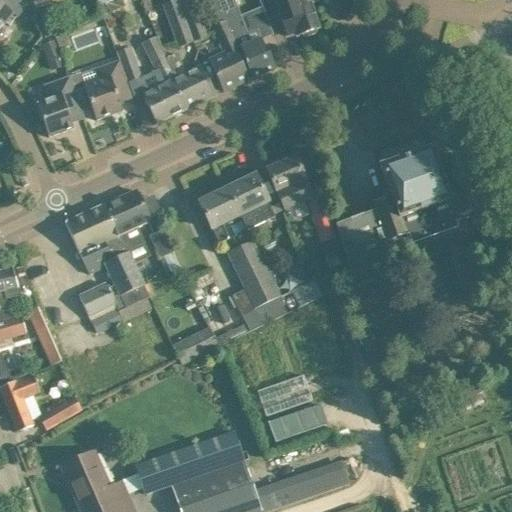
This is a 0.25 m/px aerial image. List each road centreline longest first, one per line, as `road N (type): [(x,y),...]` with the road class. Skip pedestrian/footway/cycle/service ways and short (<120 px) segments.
road 1 (unclassified): [(59,206),(324,82),(366,47),(386,0)]
road 2 (residential): [(59,206),(0,95)]
